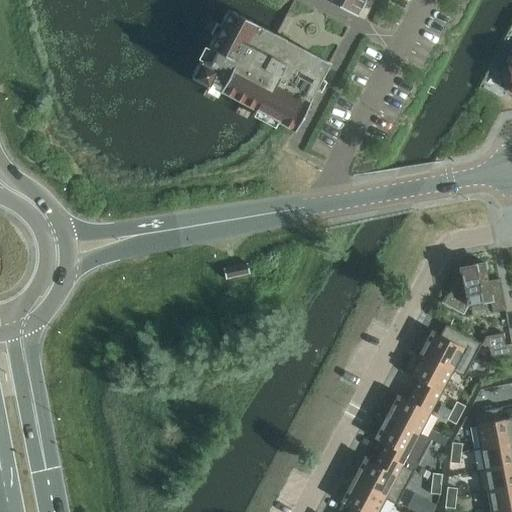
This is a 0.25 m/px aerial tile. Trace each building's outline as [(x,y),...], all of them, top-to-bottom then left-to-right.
[(365,0),(325,0),(357,16),(365,0)] [(280,123),(293,131),(329,63),(275,34),(273,33),(228,9),(201,60),(200,60),(191,77),(208,86),(209,86),(280,123)] [(511,46),(506,48),(509,65),(497,67),(501,88),(511,86),(511,46)] [(506,310),(500,279),(488,281),(485,263),(459,268),(460,270),(443,303),(463,313),(467,306),(490,301),(492,313),(506,310)] [(247,264),(223,269),(226,279),(249,274),(247,264)] [(464,377),(481,344),(445,325),(440,336),(431,331),(420,353),(453,371),(453,372),(464,377)] [(504,345),(502,334),(486,337),(481,344),(488,348),(491,360),(502,358),(511,356),(511,344),(504,345)] [(408,375),(416,380),(411,390),(437,403),(453,372),(453,371),(420,353),(408,375)] [(511,356),(502,358),(504,367),(511,365),(511,356)] [(406,399),(398,395),(386,417),(420,435),(437,403),(411,390),(406,399)] [(465,407),(456,402),(451,411),(460,416),(465,407)] [(501,408),(472,413),(479,449),(511,443),(511,417),(503,419),(501,408)] [(447,420),(455,425),(460,416),(451,411),(447,420)] [(386,417),(374,439),(383,443),(378,453),(414,472),(430,440),(420,435),(386,417)] [(462,444),(452,443),(451,453),(461,454),(462,444)] [(511,443),(479,449),(483,471),(511,465),(511,443)] [(396,505),(414,472),(378,453),(372,463),(364,459),(352,481),(386,499),(396,505)] [(450,463),(460,464),(461,454),(451,453),(450,463)] [(511,465),(483,471),(487,492),(511,487),(511,465)] [(442,475),(432,473),(431,484),(441,485),(442,475)] [(341,503),(349,507),(346,511),(378,511),(386,499),(352,481),(341,503)] [(430,494),(440,495),(441,485),(431,484),(430,494)] [(511,487),(487,492),(490,511),(496,511),(511,509),(511,487)] [(457,489),(447,488),(446,498),(456,499),(457,489)] [(445,508),(455,509),(456,499),(446,498),(445,508)] [(423,499),(416,511),(432,511),(436,506),(423,499)]
